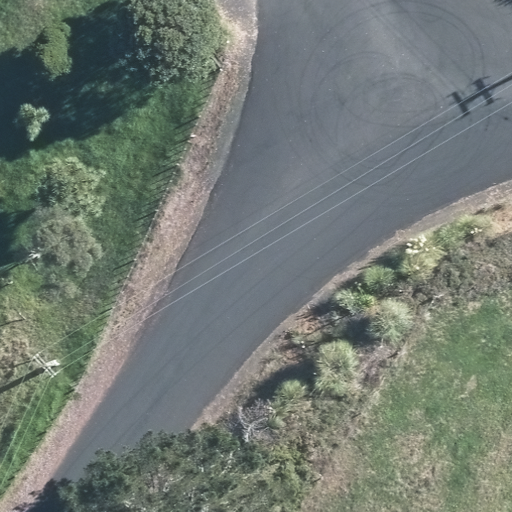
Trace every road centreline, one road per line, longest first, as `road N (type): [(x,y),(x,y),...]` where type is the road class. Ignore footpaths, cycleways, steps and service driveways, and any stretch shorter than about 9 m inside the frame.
road 1 (unclassified): [(67,511),(224,290),(393,82)]
road 2 (unclassified): [(393,82),(511,58)]
